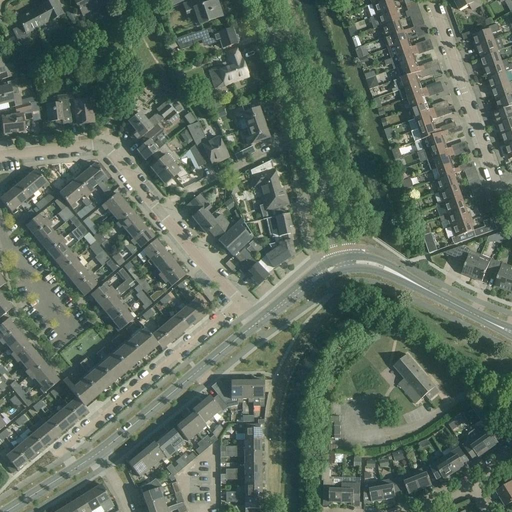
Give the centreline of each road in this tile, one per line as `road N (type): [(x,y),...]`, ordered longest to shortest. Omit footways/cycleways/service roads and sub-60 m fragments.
road 1 (residential): [(74,468),(61,450),(239,303)]
road 2 (residential): [(511,197),(496,185),(432,0)]
road 3 (tertiary): [(96,454),(255,323)]
road 4 (residential): [(0,156),(102,146),(160,211)]
road 5 (tertiary): [(343,263),(385,267),(511,332)]
road 6 (residential): [(160,211),(308,139)]
road 7 (unclassified): [(308,139),(258,0)]
road 8 (residential): [(80,333),(6,247),(0,224)]
road 9 (unclassified): [(343,263),(308,139)]
road 10 (residential): [(160,211),(239,303)]
